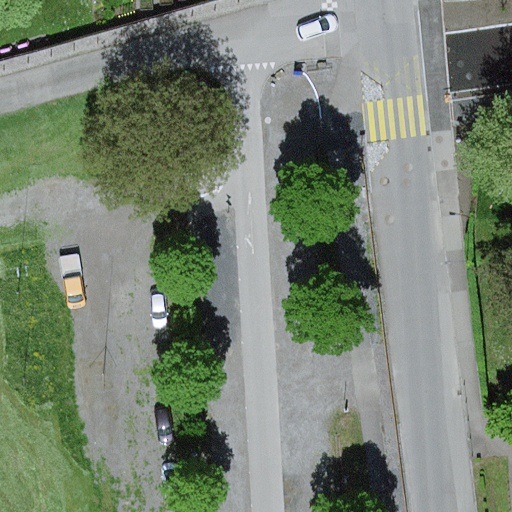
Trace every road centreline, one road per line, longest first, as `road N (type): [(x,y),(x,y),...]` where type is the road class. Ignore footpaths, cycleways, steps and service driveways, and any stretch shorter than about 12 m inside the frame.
road 1 (residential): [(387,2),(441,511)]
road 2 (residential): [(0,109),(387,2)]
